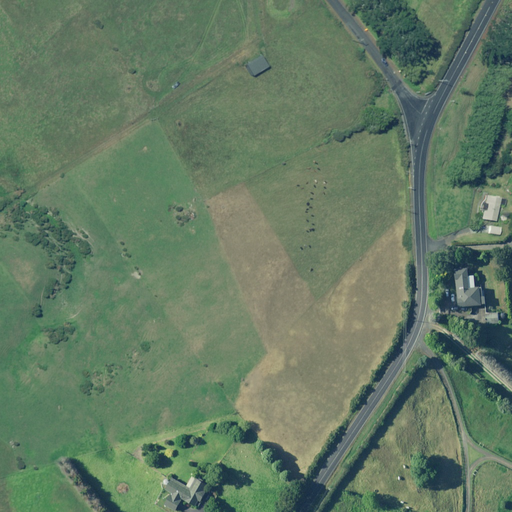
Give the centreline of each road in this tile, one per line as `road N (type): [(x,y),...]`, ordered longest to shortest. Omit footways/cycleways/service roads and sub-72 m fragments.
road 1 (unclassified): [(429,119),(410,186),(412,332),(302,511)]
road 2 (unclassified): [(429,119),(332,0)]
road 3 (unclassified): [(487,0),(429,119)]
